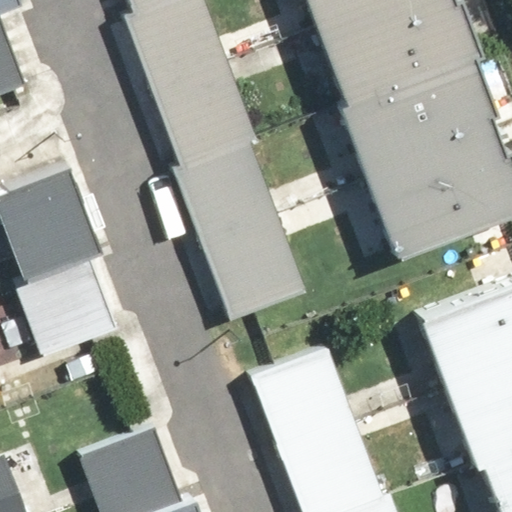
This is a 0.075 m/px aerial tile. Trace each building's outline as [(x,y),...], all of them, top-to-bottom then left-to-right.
[(0,0),(0,76),(26,68),(3,0),(0,0)] [(221,49),(203,0),(123,0),(120,1),(147,76),(221,49)] [(464,0),(310,0),(326,46),(464,0)] [(492,64),(470,0),(464,0),(326,46),(348,112),(492,64)] [(221,49),(147,76),(174,150),(246,124),(248,123),(221,49)] [(511,129),(511,124),(492,64),(348,112),(370,177),(511,129)] [(167,152),(194,227),(273,199),(246,124),(174,150),(167,152)] [(511,201),(511,129),(370,177),(392,242),(511,201)] [(93,148),(5,183),(33,254),(18,260),(48,337),(130,305),(103,236),(125,228),(93,148)] [(222,303),(227,301),(300,275),(273,199),(194,227),(222,303)] [(511,340),(511,267),(416,305),(441,368),(511,340)] [(351,406),(322,331),(246,360),(275,436),(351,406)] [(0,392),(11,389),(0,361),(0,358),(9,355),(0,332),(0,392)] [(511,413),(511,340),(441,368),(466,431),(511,413)] [(380,482),(351,406),(275,436),(304,511),(313,508),(380,482)] [(511,485),(511,413),(466,431),(491,494),(511,485)] [(174,493),(146,415),(75,440),(101,511),(111,511),(120,509),(121,511),(207,511),(198,485),(174,493)] [(0,511),(56,511),(30,429),(0,438),(0,511)] [(313,508),(314,511),(400,511),(388,479),(380,482),(313,508)] [(511,511),(511,485),(491,494),(497,511),(511,511)]
